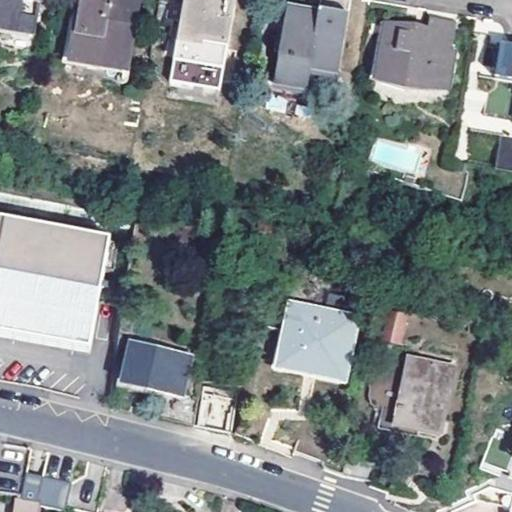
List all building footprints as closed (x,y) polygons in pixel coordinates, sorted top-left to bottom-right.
[(0,0),(0,22),(15,25),(16,17),(28,19),(27,26),(30,27),(33,0),(0,0)] [(65,52),(72,0),(65,0),(56,59),(123,69),(132,0),(126,0),(118,60),(65,52)] [(126,0),(72,0),(65,52),(118,60),(126,0)] [(215,79),(227,0),(176,0),(165,78),(185,81),(186,74),(215,79)] [(310,9),(311,3),(291,0),(278,0),(278,5),(310,9)] [(310,9),(278,5),(268,74),(301,78),(304,62),(332,66),(341,7),(311,3),(310,9)] [(422,21),(386,15),(382,40),(379,39),(374,69),(390,72),(390,75),(429,81),(430,73),(450,76),(453,52),(449,51),(454,14),(424,9),(422,21)] [(382,40),(386,15),(377,14),(368,74),(404,85),(448,86),(450,76),(430,73),(429,81),(390,75),(390,72),(374,69),(379,39),(382,40)] [(0,30),(29,35),(30,27),(27,26),(28,19),(16,17),(15,25),(0,22),(0,30)] [(301,78),(268,74),(267,81),(300,85),(301,78)] [(511,146),(498,145),(495,170),(511,171),(511,146)] [(0,338),(90,353),(102,275),(105,276),(111,237),(0,217),(0,338)] [(314,308),(294,305),(281,363),(346,377),(358,319),(339,314),(339,309),(316,303),(314,308)] [(390,331),(406,335),(410,316),(395,312),(390,331)] [(406,335),(390,331),(388,340),(403,344),(406,335)] [(195,428),(200,399),(183,396),(191,358),(131,345),(124,384),(163,393),(158,422),(195,428)] [(456,370),(409,359),(394,427),(436,437),(446,395),(450,396),(456,370)] [(511,511),(511,411),(502,408),(479,472),(498,480),(494,492),(511,498),(511,502),(508,511),(511,511)] [(303,427),(295,451),(323,461),(332,437),(303,427)] [(350,448),(343,476),(370,484),(376,455),(350,448)] [(0,469),(0,488),(15,492),(20,475),(0,469)] [(42,484),(25,481),(22,502),(13,501),(10,511),(42,511),(43,507),(68,511),(72,484),(42,479),(42,484)]
